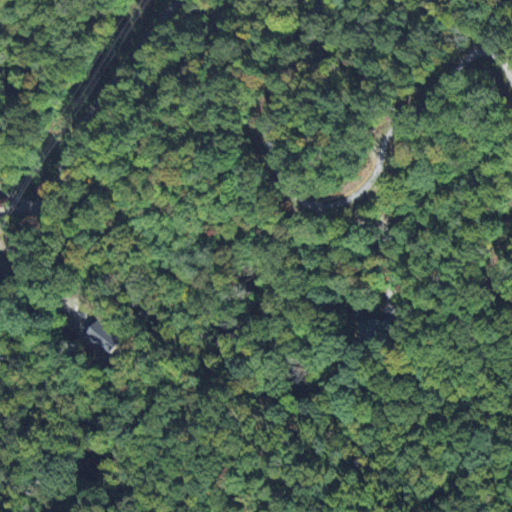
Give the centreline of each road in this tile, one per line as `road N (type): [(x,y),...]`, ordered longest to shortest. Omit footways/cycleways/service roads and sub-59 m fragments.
road 1 (residential): [(315,0),(273,97),(268,150),(281,185),(315,207),(348,202),(375,176),(396,128),(469,59),(495,55),(511,83),(505,278),(511,298)]
road 2 (residential): [(181,0),(83,122),(47,197),(0,210),(1,246),(67,309)]
